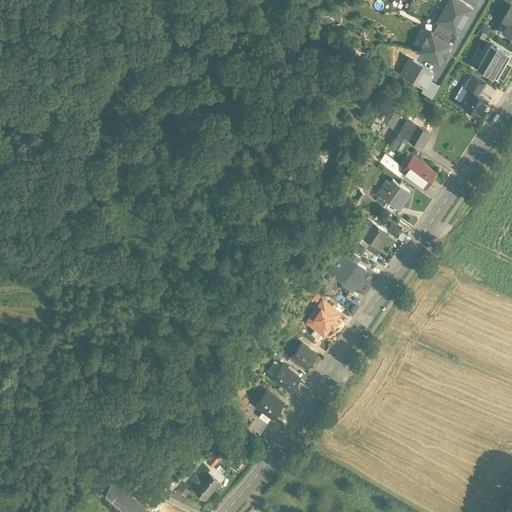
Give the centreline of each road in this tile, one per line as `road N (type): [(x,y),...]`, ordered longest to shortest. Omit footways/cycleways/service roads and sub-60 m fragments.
road 1 (tertiary): [(511,100),(284,441),(227,511)]
road 2 (track): [(430,225),(449,236),(511,155)]
